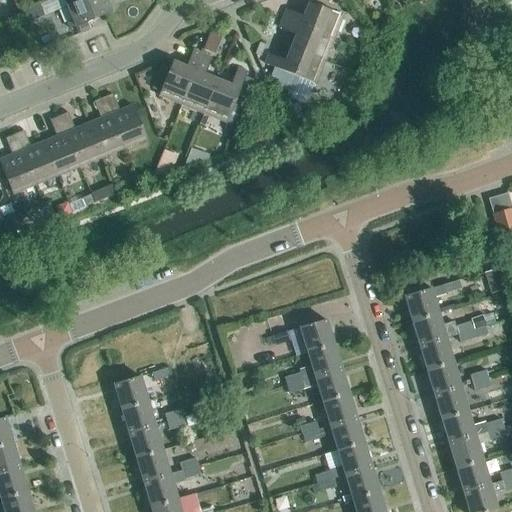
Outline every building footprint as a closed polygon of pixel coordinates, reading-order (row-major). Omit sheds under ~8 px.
[(107,0),(64,0),(66,6),(73,20),(67,23),(70,29),(111,12),(106,0),(107,0)] [(333,39),(342,16),(308,3),(303,17),(286,10),(282,19),(333,39)] [(324,61),(333,39),(282,19),(279,28),(295,35),(290,48),(324,61)] [(210,33),(203,50),(213,54),(220,37),(210,33)] [(265,45),(260,43),(255,55),(261,57),(265,45)] [(315,84),(324,61),(290,48),(285,61),(268,54),(264,64),(315,84)] [(181,105),(201,54),(192,50),(186,67),(172,62),(158,96),(181,105)] [(203,114),(217,80),(203,75),(210,58),(201,54),(181,105),(203,114)] [(230,86),(217,80),(203,114),(226,123),(243,81),(246,73),(237,69),(230,86)] [(243,81),(226,123),(236,127),(252,85),(243,81)] [(112,95),(103,98),(123,148),(146,139),(132,106),(119,111),(112,95)] [(123,148),(103,98),(94,102),(100,119),(87,124),(101,158),(123,148)] [(294,122),(302,119),(297,105),(288,109),(294,122)] [(101,158),(87,124),(74,129),(67,113),(58,117),(79,167),(101,158)] [(79,167),(58,117),(49,120),(56,137),(43,142),(57,176),(79,167)] [(57,176),(43,142),(30,148),(23,131),(14,135),(34,185),(57,176)] [(34,185),(14,135),(5,139),(12,155),(0,160),(0,166),(12,194),(34,185)] [(190,147),(182,168),(206,157),(208,154),(190,147)] [(114,195),(116,194),(113,187),(104,191),(107,198),(114,195)] [(94,203),(91,196),(81,199),(85,207),(85,208),(94,204),(94,203)] [(30,216),(24,202),(12,206),(19,221),(30,216)] [(56,208),(60,217),(60,218),(72,213),(68,204),(56,208)] [(511,208),(493,214),(500,237),(511,233),(511,208)] [(13,215),(4,219),(11,235),(20,232),(13,215)] [(503,291),(497,270),(485,273),(491,294),(503,291)] [(438,313),(434,298),(462,289),(459,280),(431,289),(404,297),(411,321),(438,313)] [(446,338),(438,313),(411,321),(419,346),(446,338)] [(299,328),(307,353),(333,344),(326,320),(299,328)] [(473,329),(471,322),(455,327),(457,334),(473,329)] [(485,326),(474,330),(476,338),(488,334),(485,326)] [(476,338),(474,330),(473,329),(457,334),(460,343),(476,338)] [(286,332),(272,337),(274,344),(289,340),(286,332)] [(453,362),(446,338),(419,346),(426,370),(453,362)] [(300,373),(284,377),(287,386),(302,381),(314,377),(341,369),(333,344),(307,353),(311,366),(299,370),(300,373)] [(460,387),(453,362),(426,370),(434,395),(460,387)] [(167,368),(152,372),(154,381),(155,381),(170,376),(167,368)] [(314,377),(302,381),(304,389),(305,390),(317,386),(322,402),(349,394),(341,369),(314,377)] [(488,379),(486,370),(469,375),(472,383),(488,379)] [(147,401),(140,376),(113,385),(121,409),(147,401)] [(491,388),(488,379),(472,383),(474,392),(491,388)] [(302,381),(287,386),(289,394),(304,389),(302,381)] [(468,411),(460,387),(434,395),(441,419),(468,411)] [(349,394),(322,402),(329,426),(356,418),(349,394)] [(155,426),(147,401),(121,409),(128,434),(155,426)] [(180,409),(165,413),(167,422),(183,417),(180,409)] [(486,433),(503,428),(500,419),(484,424),(484,423),(472,427),(468,411),(441,419),(448,444),(475,436),(487,433),(486,433)] [(202,412),(185,418),(188,426),(205,421),(202,412)] [(183,417),(167,422),(170,430),(185,426),(183,417)] [(5,418),(0,419),(0,446),(12,442),(5,418)] [(304,418),(292,421),(294,428),(299,426),(305,425),(304,418)] [(317,430),(301,435),(304,443),(332,434),(337,451),(364,443),(356,418),(329,426),(317,430)] [(305,425),(299,426),(301,435),(317,430),(315,422),(305,425)] [(162,450),(155,426),(128,434),(136,458),(162,450)] [(505,435),(503,428),(486,433),(487,433),(489,440),(505,435)] [(482,461),(475,436),(448,444),(456,469),(482,461)] [(0,472),(20,467),(12,442),(0,446),(0,472)] [(371,467),(364,443),(337,451),(341,465),(329,468),(329,471),(314,475),(317,484),(333,479),(345,475),(371,467)] [(162,450),(136,458),(143,483),(170,475),(162,450)] [(178,463),(181,472),(198,466),(195,458),(178,463)] [(482,461),(456,469),(463,493),(490,485),(487,477),(482,461)] [(177,499),(173,486),(186,482),(185,480),(200,475),(198,466),(181,472),(170,475),(143,483),(151,507),(177,499)] [(27,491),(20,467),(0,472),(0,497),(0,499),(27,491)] [(379,492),(371,467),(345,475),(352,500),(379,492)] [(511,468),(499,473),(501,482),(511,478),(511,468)] [(489,511),(497,510),(492,493),(511,486),(511,478),(501,482),(490,485),(463,493),(468,511),(489,511)] [(336,487),(333,479),(317,484),(319,492),(336,487)] [(33,511),(27,491),(0,499),(4,511),(33,511)] [(384,511),(379,492),(352,500),(355,511),(384,511)] [(181,511),(177,499),(151,507),(151,511),(181,511)]
